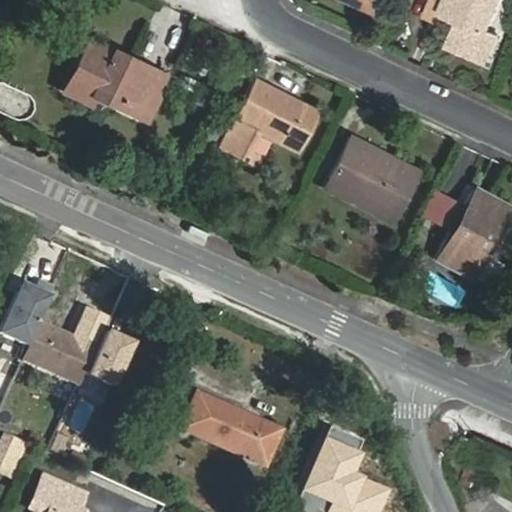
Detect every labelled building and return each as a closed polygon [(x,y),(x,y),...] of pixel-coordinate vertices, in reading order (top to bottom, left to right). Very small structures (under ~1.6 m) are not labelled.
[(368,0),(365,7),(379,13),(384,0),(349,0),(352,1),(351,0),(368,0)] [(490,32),(504,0),(434,0),(428,16),(440,22),(445,12),(464,21),(452,46),(487,62),(497,36),(490,32)] [(86,44),(67,82),(91,94),(146,121),(167,77),(112,50),(110,55),(86,44)] [(298,152),(318,112),(254,80),(220,147),(247,160),(260,133),(298,152)] [(392,222),(417,171),(350,137),(325,188),(392,222)] [(433,260),(473,282),(511,210),(511,205),(474,185),(433,260)] [(0,330),(0,335),(25,347),(51,290),(38,284),(34,293),(30,300),(17,293),(0,330)] [(20,287),(17,293),(30,300),(34,293),(20,287)] [(79,379),(92,349),(39,325),(23,360),(58,375),(60,370),(79,379)] [(131,344),(104,332),(85,373),(112,386),(131,344)] [(181,430),(249,460),(251,455),(270,464),(283,433),(196,395),(181,430)] [(361,440),(325,425),(297,490),(330,504),(326,511),(375,511),(385,489),(347,473),(361,440)] [(0,470),(10,475),(24,444),(3,435),(0,441),(0,470)] [(83,511),(78,509),(85,493),(42,475),(28,508),(37,511),(83,511)]
